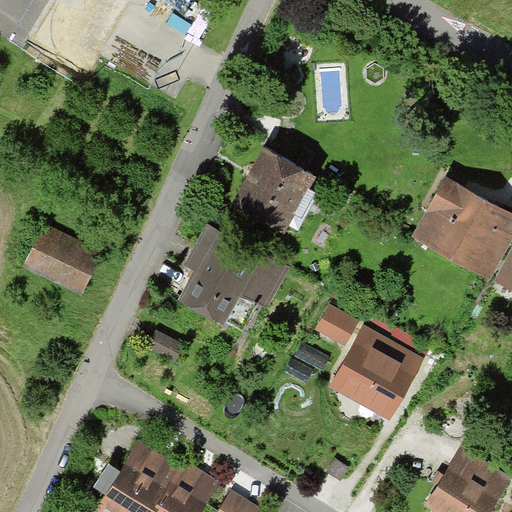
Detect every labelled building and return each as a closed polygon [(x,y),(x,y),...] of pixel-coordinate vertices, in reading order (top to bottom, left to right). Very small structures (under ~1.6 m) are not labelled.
[(184,0),(160,0),(198,22),(204,12),(184,0)] [(511,133),(511,119),(467,97),(461,108),(511,133)] [(310,175),(263,148),(232,202),(280,229),(284,222),(295,228),(317,187),(307,181),(310,175)] [(487,275),(506,241),(488,231),(499,210),(462,189),(462,191),(444,181),(430,206),(448,216),(432,245),(487,275)] [(277,264),(218,231),(180,299),(241,331),(277,264)] [(80,287),(94,260),(39,234),(26,261),(80,287)] [(491,278),(511,290),(511,243),(491,278)] [(419,359),(363,328),(332,383),(389,414),(419,359)] [(180,346),(154,333),(147,346),(173,360),(180,346)] [(116,511),(150,511),(176,468),(136,443),(99,501),(116,511)] [(180,462),(176,468),(150,511),(196,511),(214,484),(180,462)] [(485,511),(506,478),(490,468),(479,485),(448,466),(425,502),(439,511),(485,511)] [(254,511),(256,510),(228,493),(216,511),(254,511)]
